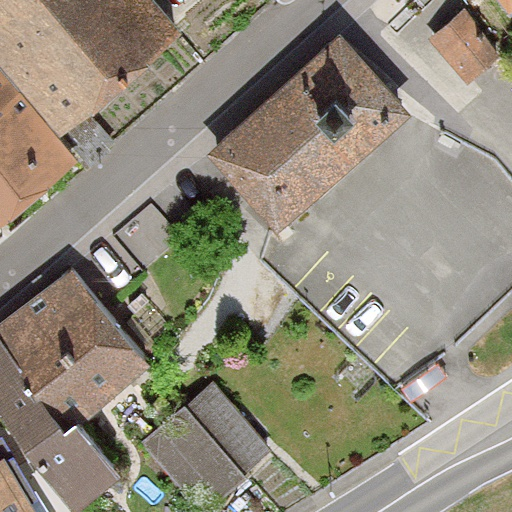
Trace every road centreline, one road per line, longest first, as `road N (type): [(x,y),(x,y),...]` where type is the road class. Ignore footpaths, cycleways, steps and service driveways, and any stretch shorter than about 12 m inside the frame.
road 1 (residential): [(317,0),(0,277)]
road 2 (primary): [(365,511),(511,415)]
road 3 (unknown): [(195,105),(129,0)]
